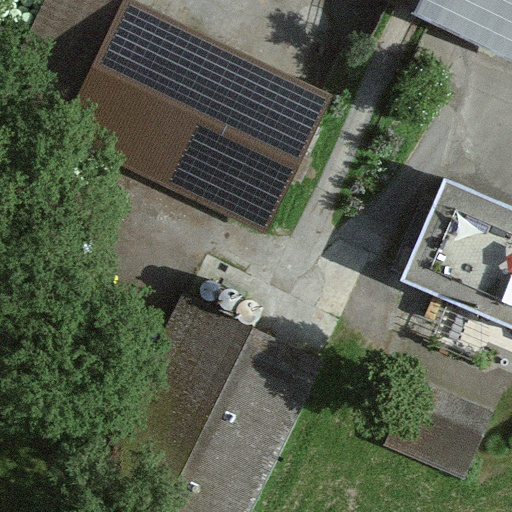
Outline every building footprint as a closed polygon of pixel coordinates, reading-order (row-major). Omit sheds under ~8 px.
[(58,0),(11,107),(279,227),(344,84),(156,0),(58,0)] [(511,0),(374,0),(511,67),(511,0)] [(511,227),(421,191),(391,265),(511,314),(511,227)] [(235,511),(254,511),(333,355),(195,287),(113,451),(235,511)] [(423,377),(397,441),(474,472),(500,408),(423,377)]
